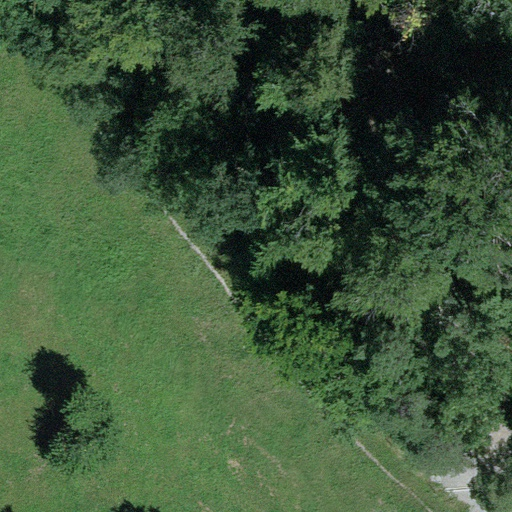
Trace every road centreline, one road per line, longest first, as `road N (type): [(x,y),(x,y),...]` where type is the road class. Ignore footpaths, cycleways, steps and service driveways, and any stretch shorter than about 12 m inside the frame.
road 1 (track): [(64,0),(346,366),(507,511)]
road 2 (track): [(511,438),(486,391),(357,0)]
